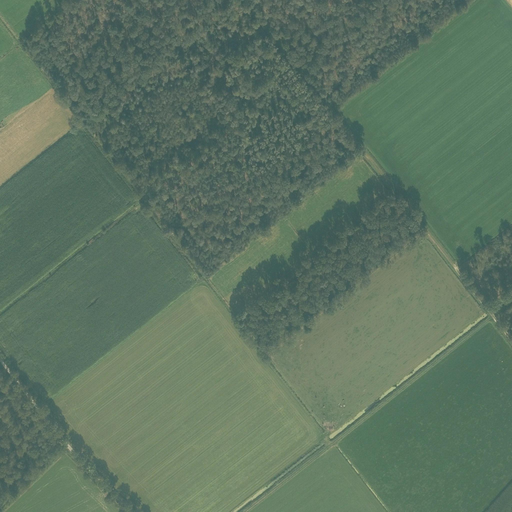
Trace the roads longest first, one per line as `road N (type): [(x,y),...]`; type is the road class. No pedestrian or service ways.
road 1 (track): [(480,301),(244,0)]
road 2 (track): [(243,511),(511,300)]
road 3 (track): [(133,511),(0,353)]
